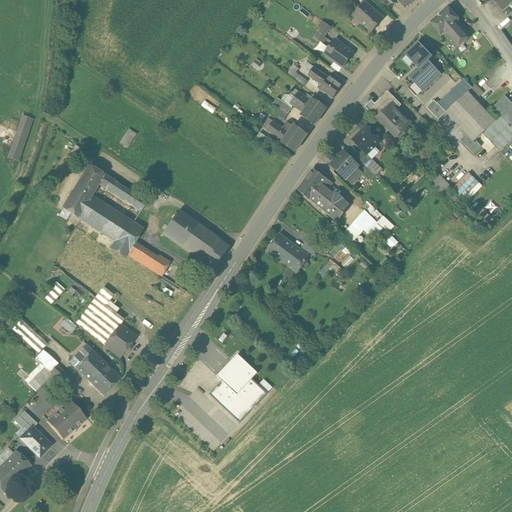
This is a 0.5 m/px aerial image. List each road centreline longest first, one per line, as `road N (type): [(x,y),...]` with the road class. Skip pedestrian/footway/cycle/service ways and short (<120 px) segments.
road 1 (tertiary): [(88,511),(115,449),(272,207),(376,64),(437,0)]
road 2 (unknown): [(118,421),(82,375),(82,339),(99,304)]
